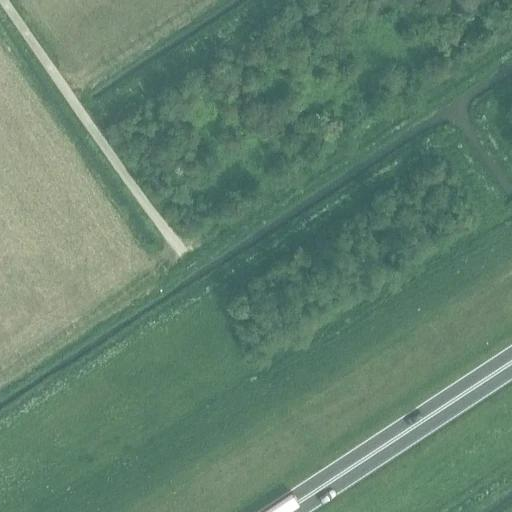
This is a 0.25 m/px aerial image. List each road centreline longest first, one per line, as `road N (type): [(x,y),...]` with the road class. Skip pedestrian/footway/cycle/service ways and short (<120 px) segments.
road 1 (unclassified): [(181,254),(1,0)]
road 2 (trunk): [(284,511),(511,362)]
